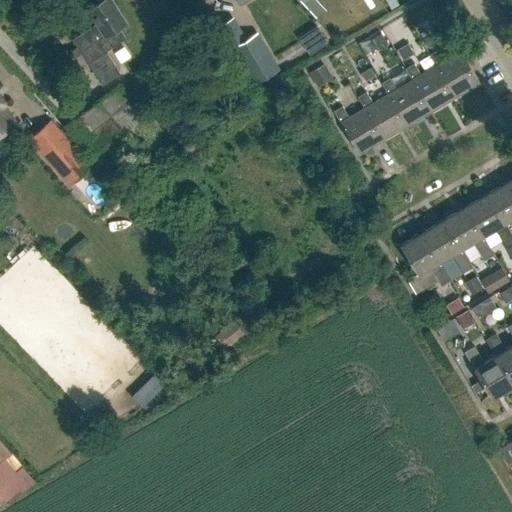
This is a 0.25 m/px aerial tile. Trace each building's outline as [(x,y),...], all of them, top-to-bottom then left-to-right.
[(74,58),(82,53),(102,84),(120,73),(105,51),(125,38),(119,28),(126,23),(110,0),(102,0),(87,10),(96,24),(73,39),(77,46),(71,49),(69,51),(74,58)] [(277,69),(268,53),(256,32),(244,38),(232,18),(220,25),(233,46),(244,65),(245,66),(254,82),(277,69)] [(311,24),(292,35),(302,52),(321,41),(311,24)] [(429,54),(428,54),(436,66),(453,94),(454,94),(470,84),(471,85),(478,81),(469,65),(461,52),(445,61),(437,49),(429,54)] [(413,63),(405,68),(412,80),(429,109),(430,108),(447,98),(447,99),(454,95),(454,94),(453,94),(436,66),(421,75),(413,63)] [(429,109),(412,80),(396,90),(389,77),(381,82),(388,95),(389,94),(405,123),(406,122),(423,112),(424,114),(431,110),(430,108),(429,109)] [(134,145),(124,133),(145,117),(131,98),(119,83),(96,100),(97,101),(67,124),(105,168),(134,145)] [(389,94),(388,95),(373,104),(365,91),(356,96),(364,109),(365,108),(382,137),(399,127),(400,128),(407,124),(406,122),(405,123),(389,94)] [(0,132),(14,123),(2,104),(3,103),(0,97),(0,132)] [(341,105),(333,110),(357,151),(375,141),(376,142),(382,138),(382,137),(365,108),(364,109),(349,118),(341,105)] [(68,186),(92,165),(59,129),(36,149),(68,186)] [(511,187),(508,181),(486,194),(503,222),(504,222),(511,216),(511,187)] [(511,235),(504,222),(503,222),(486,194),(465,206),(482,235),(482,234),(494,228),(505,247),(511,258),(511,235)] [(460,247),(461,247),(472,240),(484,259),(494,253),(482,234),(482,235),(465,206),(444,219),(460,247)] [(422,232),(439,260),(451,253),(462,272),(472,266),(461,247),(460,247),(444,219),(422,232)] [(439,260),(422,232),(400,245),(417,273),(429,266),(440,285),(451,279),(439,260)] [(417,273),(407,279),(415,293),(425,287),(417,273)] [(459,297),(447,304),(452,313),(464,306),(459,297)] [(495,356),(511,383),(511,345),(505,350),(495,333),(485,339),(495,356)] [(511,383),(495,356),(484,363),(474,346),(463,352),(490,397),(511,384),(511,383)] [(126,395),(139,406),(159,383),(146,372),(126,395)] [(0,500),(27,477),(0,447),(0,500)]
